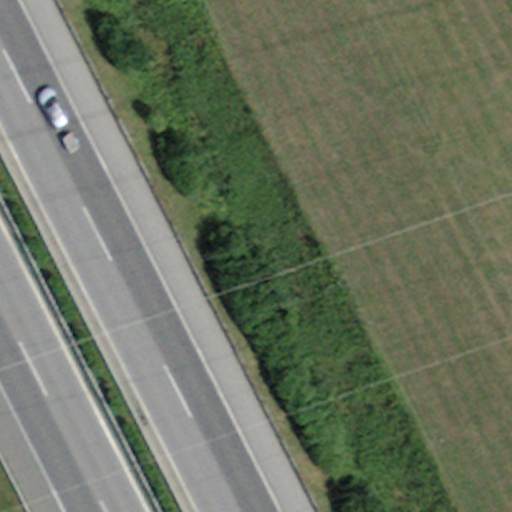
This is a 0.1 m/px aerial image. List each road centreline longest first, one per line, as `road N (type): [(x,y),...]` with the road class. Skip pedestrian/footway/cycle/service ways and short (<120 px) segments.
road 1 (motorway): [(226,511),(0,66)]
road 2 (motorway): [(0,322),(96,511)]
